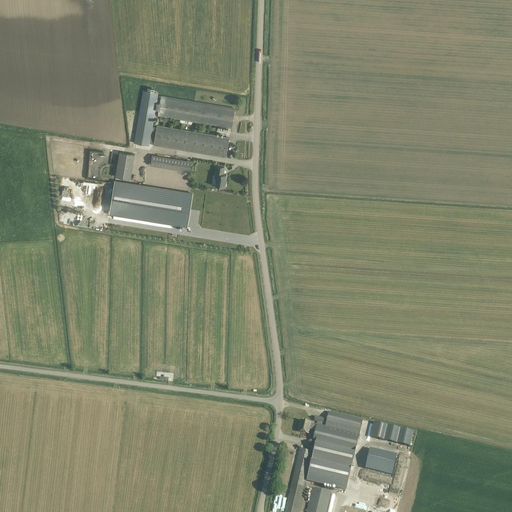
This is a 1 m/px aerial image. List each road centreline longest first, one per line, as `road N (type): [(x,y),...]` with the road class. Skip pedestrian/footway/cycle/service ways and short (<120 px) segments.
road 1 (unclassified): [(279,402),(280,357),(254,180),(260,0)]
road 2 (unclassified): [(279,402),(0,368)]
